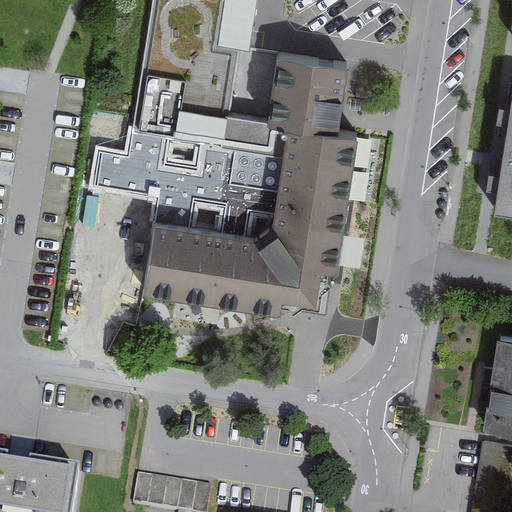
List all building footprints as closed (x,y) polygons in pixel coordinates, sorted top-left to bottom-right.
[(349,66),(276,55),(266,126),(287,129),(271,244),(155,228),(145,295),(334,323),(361,137),(339,134),(349,66)] [(511,98),(494,215),(511,217),(511,98)] [(172,198),(259,202),(261,159),(174,155),(172,198)] [(511,341),(499,339),(483,433),(511,438),(511,341)] [(511,511),(511,447),(483,443),(472,511),(511,511)] [(70,511),(76,473),(0,462),(0,511),(70,511)] [(139,472),(137,501),(179,503),(178,511),(195,511),(196,509),(208,509),(210,475),(139,472)]
